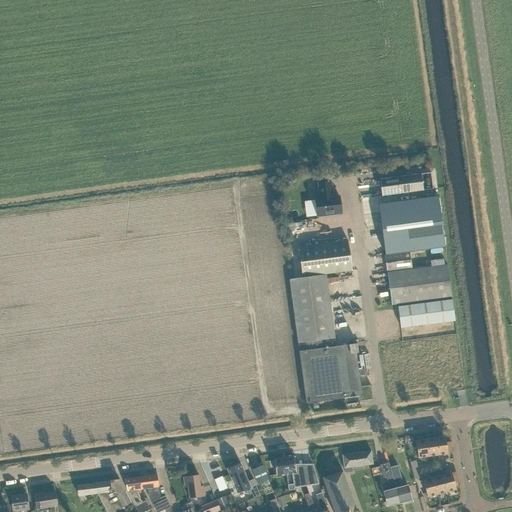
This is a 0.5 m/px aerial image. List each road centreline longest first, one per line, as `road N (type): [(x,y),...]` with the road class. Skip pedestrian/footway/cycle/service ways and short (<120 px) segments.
road 1 (tertiary): [(0,475),(457,413)]
road 2 (unclassified): [(511,261),(475,0)]
